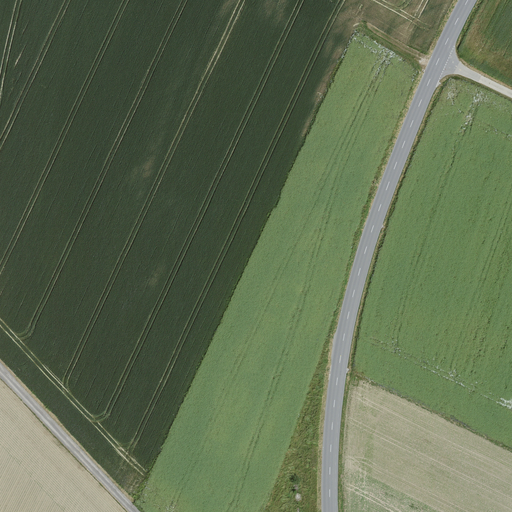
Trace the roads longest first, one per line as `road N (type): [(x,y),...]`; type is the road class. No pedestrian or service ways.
road 1 (tertiary): [(330,511),(333,404),(349,308),(399,155),(467,0)]
road 2 (unclassified): [(0,368),(136,511)]
